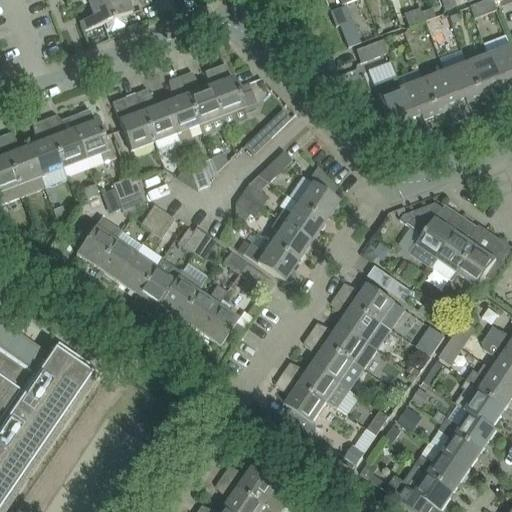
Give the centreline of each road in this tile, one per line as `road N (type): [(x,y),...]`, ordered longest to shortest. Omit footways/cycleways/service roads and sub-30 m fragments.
road 1 (residential): [(156,511),(235,412),(387,180)]
road 2 (residential): [(387,180),(249,29),(231,22)]
road 3 (residential): [(231,22),(194,27),(43,87)]
